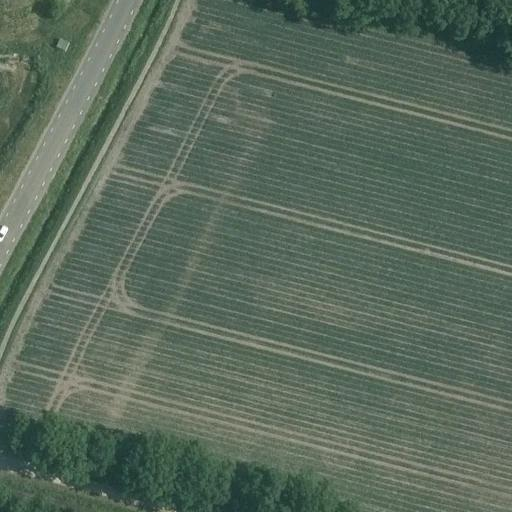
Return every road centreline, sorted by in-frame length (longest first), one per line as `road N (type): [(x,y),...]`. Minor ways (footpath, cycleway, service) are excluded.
road 1 (secondary): [(0,240),(127,0)]
road 2 (track): [(0,464),(180,511)]
